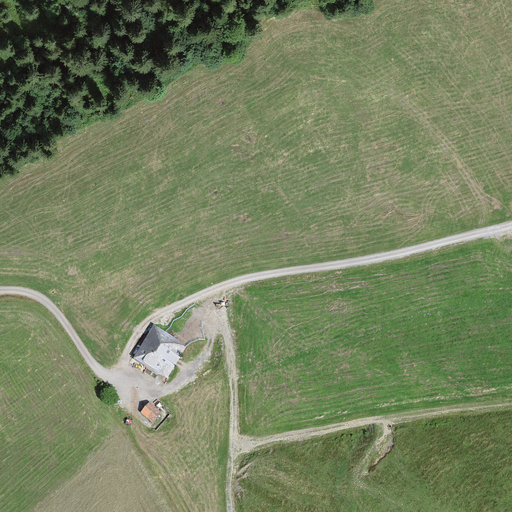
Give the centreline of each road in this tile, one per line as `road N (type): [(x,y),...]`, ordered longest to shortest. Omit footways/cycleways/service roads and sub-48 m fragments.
road 1 (track): [(0,290),(49,304),(103,376),(142,391),(167,390),(207,349),(203,294),(244,279),(511,230)]
road 2 (track): [(234,447),(511,403)]
road 3 (track): [(214,289),(234,396),(230,511)]
road 4 (track): [(115,383),(149,321),(203,294)]
